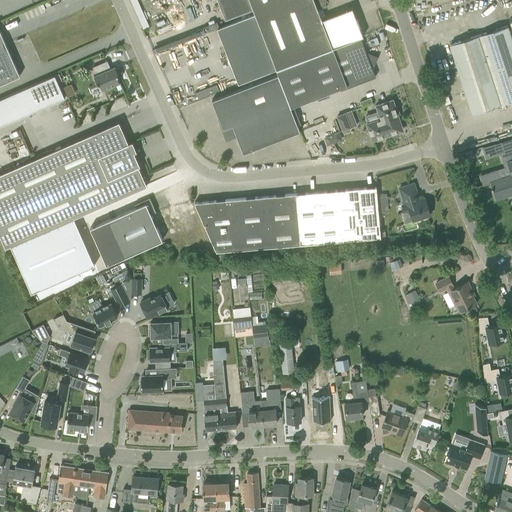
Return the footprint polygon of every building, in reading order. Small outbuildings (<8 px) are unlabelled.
[(253,9),(249,0),(217,0),(225,19),(253,9)] [(277,69),(333,47),(318,8),(326,7),(325,0),(249,0),(253,9),(255,14),(277,69)] [(277,69),(255,14),(217,28),(238,84),(248,80),(277,69)] [(217,28),(215,22),(203,27),(205,32),(217,28)] [(450,44),(472,113),(511,100),(511,37),(508,26),(450,44)] [(0,84),(20,75),(0,29),(0,84)] [(278,74),(291,107),(340,88),(341,90),(376,76),(372,67),(376,57),(367,53),(361,37),(333,48),(333,47),(277,69),(278,74)] [(107,60),(93,67),(96,74),(94,75),(98,84),(100,83),(103,91),(120,83),(117,76),(119,75),(116,69),(112,71),(107,60)] [(244,152),(300,131),(291,107),(278,74),(212,100),(223,128),(226,127),(229,135),(236,132),(244,152)] [(65,98),(55,75),(0,98),(0,124),(1,126),(65,98)] [(199,97),(218,89),(216,84),(197,92),(199,97)] [(385,138),(384,136),(403,130),(398,114),(400,114),(397,106),(395,107),(393,99),(375,105),(379,118),(366,122),(372,140),(377,139),(377,141),(385,138)] [(350,128),(344,112),(336,115),(342,131),(350,128)] [(119,121),(0,173),(0,234),(5,247),(10,245),(31,292),(96,264),(75,216),(147,185),(139,166),(140,165),(134,152),(137,151),(132,141),(128,143),(119,121)] [(323,136),(326,145),(343,140),(340,131),(323,136)] [(511,140),(511,138),(502,141),(505,151),(511,149),(511,140)] [(511,192),(511,159),(507,161),(511,175),(500,178),(497,170),(481,175),(483,184),(491,181),(493,186),(491,187),(492,189),(493,189),(496,198),(506,195),(505,192),(511,190),(511,193),(511,192)] [(402,212),(405,222),(422,217),(422,218),(424,219),(428,218),(429,216),(429,215),(430,214),(425,197),(419,199),(414,183),(400,187),(405,203),(402,204),(404,211),(402,212)] [(376,186),(356,188),(361,238),(381,237),(376,186)] [(340,240),(361,238),(356,188),(336,189),(340,240)] [(320,242),(340,240),(336,189),(316,191),(320,242)] [(316,191),(296,193),(300,244),(320,242),(316,191)] [(271,246),(300,244),(296,193),(266,196),(271,246)] [(266,196),(236,198),(241,249),(271,246),(266,196)] [(388,206),(387,196),(379,197),(379,207),(388,206)] [(108,264),(125,256),(163,240),(151,214),(156,211),(153,204),(151,205),(150,201),(151,200),(150,197),(135,203),(136,207),(92,227),(108,264)] [(217,251),(241,249),(236,198),(194,202),(217,251)] [(330,263),(331,274),(343,273),(342,262),(330,263)] [(131,292),(139,292),(140,271),(132,271),(131,292)] [(130,300),(131,276),(109,288),(118,306),(130,300)] [(461,311),(477,303),(471,292),(473,291),(468,281),(454,288),(452,285),(453,284),(449,276),(436,283),(440,291),(447,287),(456,304),(457,304),(461,311)] [(246,285),(246,277),(238,278),(238,281),(241,286),(246,285)] [(412,302),(413,304),(421,301),(415,290),(404,295),(409,304),(412,302)] [(146,313),(148,311),(150,315),(167,306),(160,293),(150,298),(149,296),(140,301),(146,313)] [(116,315),(109,302),(91,311),(95,318),(93,319),(97,326),(105,321),(105,322),(110,319),(116,315)] [(252,327),(250,307),(233,309),(235,329),(252,327)] [(67,331),(62,342),(90,352),(90,351),(92,352),(94,346),(92,345),(95,338),(84,334),(86,327),(67,320),(64,313),(54,318),(59,328),(67,331)] [(480,332),(486,331),(489,343),(504,340),(500,323),(489,325),(488,316),(479,317),(480,332)] [(163,336),(164,343),(179,342),(179,332),(172,332),(171,321),(151,321),(151,329),(150,329),(150,335),(152,335),(152,337),(163,336)] [(253,324),(255,337),(269,335),(268,323),(253,324)] [(47,343),(49,336),(43,324),(31,330),(42,341),(47,343)] [(280,334),(284,369),(296,368),(291,332),(280,334)] [(0,351),(10,347),(7,342),(0,345),(0,351)] [(179,342),(164,343),(160,343),(160,347),(150,347),(150,350),(148,350),(148,358),(150,358),(151,361),(171,360),(170,351),(188,351),(188,342),(179,342)] [(68,351),(59,348),(57,355),(64,357),(62,363),(69,365),(68,368),(76,371),(77,368),(83,370),(83,368),(85,369),(88,361),(86,360),(87,359),(68,353),(68,351)] [(37,351),(31,360),(42,364),(45,355),(37,351)] [(214,372),(215,382),(225,381),(223,358),(214,359),(214,372)] [(336,361),(338,371),(341,371),(342,375),(348,374),(347,370),(350,370),(348,359),(336,361)] [(511,366),(511,361),(502,363),(504,374),(511,372),(511,366)] [(394,364),(393,371),(403,373),(405,367),(394,364)] [(142,390),(142,391),(163,390),(163,378),(177,377),(177,367),(158,368),(159,375),(143,375),(144,381),(143,381),(142,381),(142,383),(140,383),(141,390),(142,390)] [(500,393),(511,390),(511,376),(511,373),(500,375),(498,367),(484,370),(485,381),(494,380),(494,381),(497,380),(500,393)] [(16,387),(23,391),(30,379),(23,375),(16,387)] [(84,390),(87,382),(74,377),(71,384),(84,390)] [(280,380),(280,390),(297,389),(297,379),(280,380)] [(369,400),(368,396),(366,380),(352,381),(353,391),(355,391),(356,401),(345,402),(347,417),(348,417),(348,420),(355,419),(355,416),(363,416),(361,401),(369,400)] [(206,429),(206,430),(221,428),(217,398),(216,398),(216,393),(203,394),(202,381),(194,382),(196,400),(207,399),(208,406),(205,406),(206,413),(205,413),(206,429)] [(60,382),(57,398),(66,400),(69,384),(60,382)] [(277,423),(275,409),(281,408),(279,388),(267,389),(268,399),(260,399),(261,411),(263,424),(277,423)] [(263,424),(261,411),(260,399),(255,400),(254,390),(241,392),(242,412),(248,411),(250,426),(263,424)] [(40,396),(34,392),(30,399),(20,394),(11,410),(16,413),(15,414),(14,414),(24,420),(30,410),(35,413),(40,396)] [(226,392),(216,393),(216,398),(217,398),(221,428),(236,427),(234,411),(228,411),(226,392)] [(314,420),(332,419),(331,419),(330,396),(331,396),(331,395),(312,397),(313,397),(314,420)] [(377,395),(368,396),(369,400),(371,416),(380,415),(377,395)] [(286,397),(287,422),(301,421),(299,396),(286,397)] [(45,401),(41,423),(45,423),(45,425),(53,426),(53,424),(57,425),(61,404),(45,401)] [(413,420),(421,423),(426,408),(418,405),(415,413),(413,420)] [(415,413),(405,410),(404,415),(388,409),(382,426),(395,430),(394,432),(402,435),(407,422),(412,424),(413,420),(415,413)] [(129,410),(128,428),(182,431),(182,416),(168,415),(169,413),(129,410)] [(95,424),(96,412),(89,411),(89,414),(68,412),(67,428),(88,430),(88,423),(95,424)] [(488,435),(486,417),(477,413),(478,431),(478,430),(477,431),(488,435)] [(434,446),(440,429),(439,429),(439,428),(428,424),(427,428),(420,426),(413,445),(426,449),(428,444),(434,446)] [(448,455),(446,461),(466,469),(471,455),(481,458),(486,444),(470,438),(467,448),(452,443),(450,450),(448,450),(447,454),(448,455)] [(501,481),(508,453),(492,450),(485,477),(501,481)] [(4,453),(0,452),(0,493),(4,494),(7,480),(8,473),(9,467),(2,466),(4,453)] [(31,486),(34,469),(27,468),(27,467),(16,465),(15,467),(13,481),(23,483),(20,500),(36,502),(41,488),(31,486)] [(76,495),(81,468),(61,465),(58,479),(58,482),(57,482),(64,483),(63,495),(73,496),(73,494),(76,495)] [(76,495),(87,496),(92,469),(81,468),(76,495)] [(88,497),(89,487),(94,487),(93,496),(104,497),(105,489),(108,472),(92,469),(87,496),(88,497)] [(244,483),(246,508),(260,507),(258,472),(247,473),(248,483),(244,483)] [(133,476),(132,489),(124,488),(123,501),(138,502),(139,493),(157,494),(158,478),(133,476)] [(56,481),(58,482),(58,479),(49,477),(46,500),(53,501),(56,481)] [(292,509),(291,511),(308,511),(309,502),(307,502),(307,495),(313,494),(313,478),(299,478),(299,482),(296,482),(296,503),(293,502),(292,509)] [(336,495),(334,500),(332,500),(329,511),(342,511),(345,497),(346,497),(350,480),(336,478),(332,494),(336,495)] [(218,511),(217,482),(203,483),(203,488),(203,490),(204,490),(204,499),(209,498),(210,502),(209,502),(210,510),(205,510),(204,511),(218,511)] [(229,482),(217,482),(218,511),(227,511),(227,509),(226,509),(226,497),(229,497),(229,488),(230,488),(230,486),(229,486),(229,482)] [(167,500),(166,511),(177,511),(179,501),(183,501),(184,493),(182,493),(182,484),(169,483),(167,500)] [(265,511),(285,511),(286,508),(287,508),(288,485),(274,484),(273,495),(266,495),(265,511)] [(371,503),(376,488),(362,484),(360,490),(352,487),(348,507),(354,509),(355,506),(362,509),(365,501),(371,503)] [(408,511),(409,510),(403,507),(407,497),(392,491),(385,507),(393,510),(392,511),(408,511)] [(511,511),(511,500),(500,496),(494,511),(497,511),(511,511)] [(441,511),(422,499),(414,510),(416,511),(441,511)] [(89,511),(91,506),(75,502),(72,511),(89,511)]
